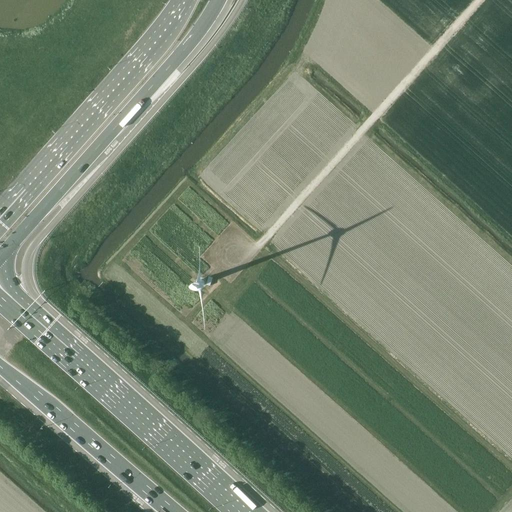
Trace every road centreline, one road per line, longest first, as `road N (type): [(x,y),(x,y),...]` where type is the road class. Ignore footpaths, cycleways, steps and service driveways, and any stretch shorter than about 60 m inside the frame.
road 1 (motorway): [(9,243),(221,0)]
road 2 (motorway): [(184,0),(156,45),(0,221)]
road 3 (primary): [(233,511),(21,319)]
road 4 (primary): [(0,366),(172,511)]
